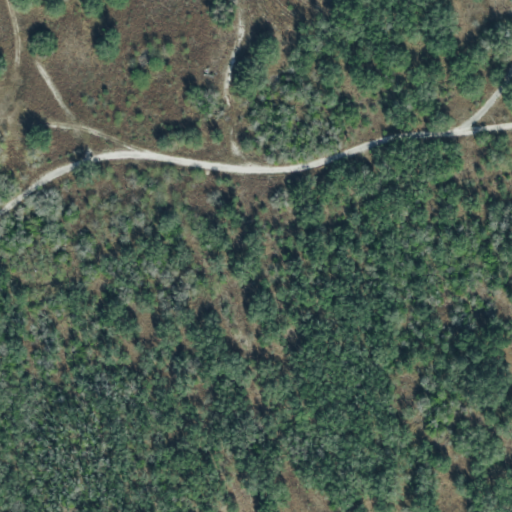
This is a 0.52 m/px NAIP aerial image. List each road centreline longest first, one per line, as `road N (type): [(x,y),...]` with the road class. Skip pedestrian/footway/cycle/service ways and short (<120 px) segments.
road 1 (track): [(2,0),(30,62),(71,113),(96,136),(140,153),(267,173),(418,136),(511,126)]
road 2 (track): [(140,153),(61,167),(0,210)]
